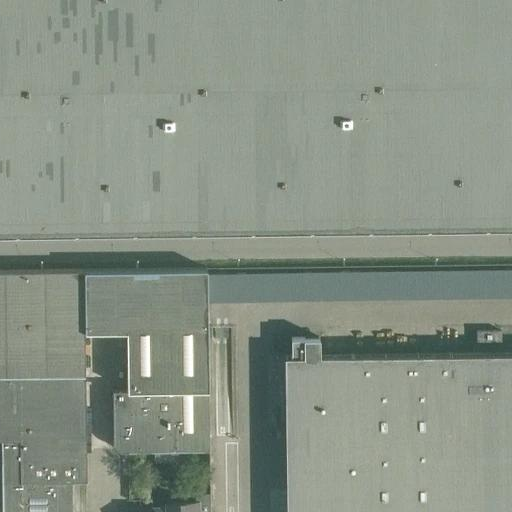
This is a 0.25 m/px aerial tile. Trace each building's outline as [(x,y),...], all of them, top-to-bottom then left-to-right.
[(511,0),(0,0),(0,230),(511,224),(511,0)] [(511,266),(227,269),(228,288),(227,288),(227,297),(483,294),(483,307),(511,307),(511,266)] [(127,328),(128,380),(115,380),(115,388),(114,388),(115,442),(122,449),(210,448),(208,327),(207,267),(84,269),(85,329),(127,328)] [(83,269),(0,269),(0,438),(1,438),(2,479),(2,511),(72,511),(72,479),(86,478),(83,269)] [(501,340),(501,329),(476,330),(476,340),(501,340)] [(511,511),(511,352),(364,354),(320,355),(319,336),(291,337),(291,355),(285,355),(286,419),(286,440),(276,440),(276,456),(286,456),(287,511),(511,511)] [(210,511),(210,493),(196,493),(196,502),(167,502),(167,508),(129,509),(128,511),(210,511)]
